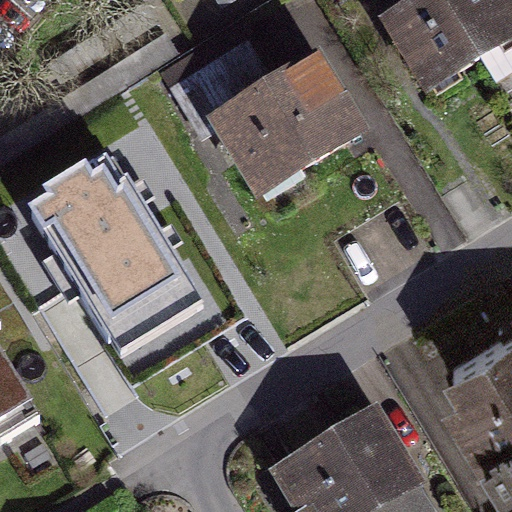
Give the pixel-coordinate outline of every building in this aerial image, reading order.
[(511,42),(511,0),(393,0),(383,6),(433,89),(511,42)] [(244,235),(376,180),(325,58),(270,82),(257,52),(181,84),(244,235)] [(153,219),(110,149),(23,202),(135,385),(245,318),(175,205),(153,219)] [(511,335),(510,337),(453,374),(511,466),(511,335)] [(0,462),(52,434),(0,348),(0,462)] [(437,511),(376,411),(320,445),(278,470),(304,511),(437,511)]
